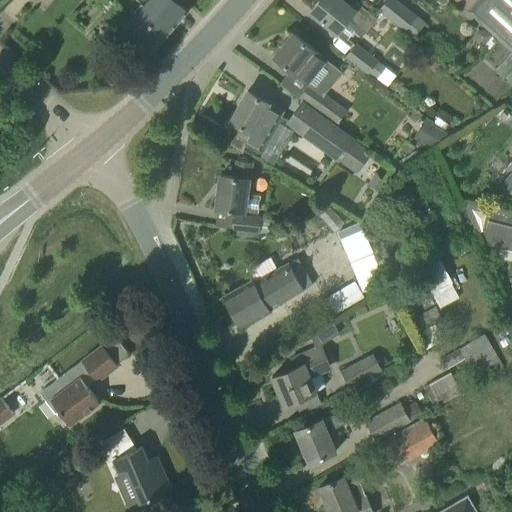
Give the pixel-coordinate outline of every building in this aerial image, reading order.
[(140,0),(142,2),(121,27),(150,52),(176,24),(185,13),(188,10),(176,0),(140,0)] [(337,33),(337,32),(346,39),(357,27),(365,33),(377,19),(357,3),(352,9),(341,0),(319,0),(311,11),(337,33)] [(413,38),(425,24),(394,0),(387,0),(379,10),(413,38)] [(511,0),(454,0),(511,53),(511,0)] [(342,72),(293,33),(274,57),(309,84),(300,97),(335,123),(345,110),(324,95),(342,72)] [(396,76),(376,61),(356,44),(346,56),(366,73),(368,72),(387,87),(396,76)] [(230,131),(225,140),(243,150),(245,145),(259,153),(282,112),(268,103),(265,101),(248,91),(231,120),(232,121),(227,129),(230,131)] [(372,153),(355,141),(301,102),(287,123),(340,161),(357,173),(372,153)] [(511,150),(511,151),(511,172),(501,185),(511,193),(511,150)] [(246,193),(251,163),(236,161),(234,177),(220,175),(215,208),(235,210),(244,212),(244,210),(258,212),(260,195),(246,193)] [(376,192),(385,179),(375,172),(367,185),(376,192)] [(511,246),(511,282),(511,283),(511,285),(511,295),(506,298),(511,312),(511,213),(463,201),(477,233),(486,229),(492,241),(511,246)] [(260,218),(233,214),(231,228),(258,232),(260,218)] [(337,232),(362,291),(383,282),(363,234),(368,231),(364,222),(359,224),(359,223),(337,232)] [(436,251),(415,263),(431,293),(453,282),(436,251)] [(241,328),(258,318),(270,312),(268,309),(312,284),(297,258),(288,264),(254,283),(252,280),(223,296),(241,328)] [(353,283),(324,299),(333,314),(362,298),(353,283)] [(484,333),(459,348),(441,359),(447,369),(464,358),(479,382),(504,368),(484,333)] [(70,424),(83,414),(99,402),(85,384),(94,377),(97,381),(118,365),(102,345),(40,392),(55,413),(59,410),(70,424)] [(295,367),(272,377),(284,405),(302,397),(314,392),(314,391),(325,386),(320,374),(332,369),(322,345),(315,348),(309,350),(291,358),(295,367)] [(371,354),(339,371),(348,387),(380,370),(371,354)] [(450,372),(423,387),(434,408),(461,394),(450,372)] [(1,398),(0,398),(0,423),(13,413),(1,398)] [(373,440),(418,415),(412,403),(401,409),(398,404),(364,423),(373,440)] [(308,462),(327,455),(336,451),(327,431),(346,423),(340,411),(295,431),(308,462)] [(424,423),(383,446),(394,467),(436,443),(424,423)] [(140,502),(153,496),(171,488),(157,457),(148,461),(142,446),(112,459),(119,474),(126,471),(140,502)] [(370,511),(364,496),(359,484),(365,481),(361,470),(344,477),(343,476),(319,487),(329,511),(370,511)] [(23,493),(11,500),(16,508),(28,501),(23,493)] [(472,511),(466,500),(445,511),(472,511)]
